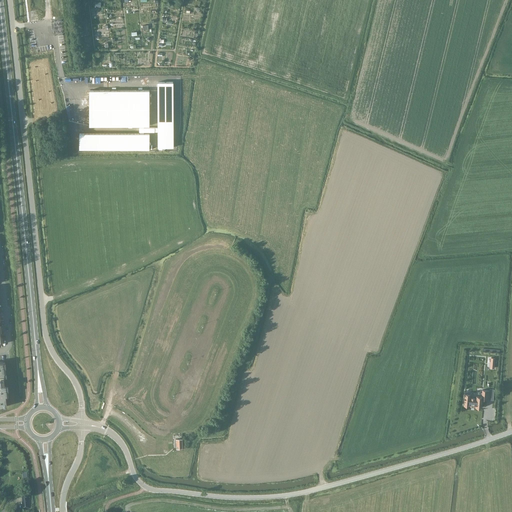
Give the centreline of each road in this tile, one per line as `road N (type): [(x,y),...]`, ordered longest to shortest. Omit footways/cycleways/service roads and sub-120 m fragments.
road 1 (unclassified): [(81,420),(78,389),(44,331),(9,0)]
road 2 (tertiary): [(144,486),(273,496),(511,431)]
road 3 (primary): [(37,372),(0,7)]
